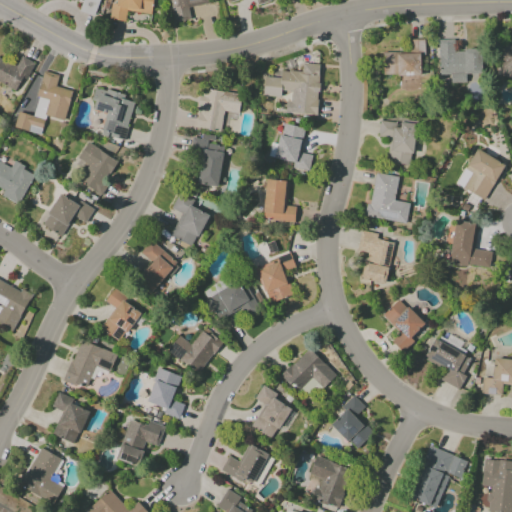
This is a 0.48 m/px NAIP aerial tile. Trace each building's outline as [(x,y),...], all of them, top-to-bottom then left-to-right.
[(82,0),(80,12),(95,16),(97,0),(82,0)] [(126,11),(151,14),(152,0),(116,0),(116,4),(111,3),(109,19),(125,21),(126,11)] [(208,4),(207,0),(170,0),(174,21),(190,19),(188,7),(208,4)] [(382,75),(422,74),(421,39),(408,39),(409,52),(382,53),(382,75)] [(480,73),(480,49),(454,50),(453,39),(438,39),(439,75),(450,75),(450,83),(465,83),(465,74),(480,73)] [(511,45),(503,45),(499,76),(511,78),(511,45)] [(0,82),(20,91),(32,61),(20,56),(16,66),(0,59),(0,82)] [(316,115),(320,64),(302,63),(301,72),(281,71),(280,77),(264,76),(262,96),(280,97),(281,90),(291,91),(290,102),(286,102),(285,112),(316,115)] [(63,121),(71,91),(55,86),(58,75),(43,71),(32,116),(17,112),(13,128),(41,135),(45,116),(63,121)] [(106,113),(100,135),(123,141),(134,102),(123,99),(125,95),(97,87),(91,109),(106,113)] [(196,128),(222,131),(223,117),(237,119),(241,94),(201,88),(196,128)] [(379,120),(378,136),(390,137),(388,162),(411,164),(414,122),(379,120)] [(311,155),(299,153),(304,128),(282,124),(278,145),(270,143),(268,157),(293,162),(292,168),(308,171),(311,155)] [(223,146),(214,145),(215,136),(201,134),(200,139),(192,137),(189,156),(201,157),(197,184),(217,187),(223,146)] [(88,165),(78,180),(99,194),(119,162),(87,142),(77,158),(88,165)] [(483,200),(504,165),(477,148),(455,184),(483,200)] [(11,167),(0,162),(0,188),(3,190),(0,196),(19,205),(33,174),(22,170),(24,166),(14,161),(11,167)] [(406,222),(409,202),(394,200),(397,176),(373,172),(367,217),(406,222)] [(288,181),(264,180),(262,220),(294,222),(294,206),(286,206),(288,181)] [(41,225),(61,236),(72,216),(85,223),(93,209),(79,202),(78,204),(59,193),(41,225)] [(171,209),(181,213),(171,237),(194,246),(207,213),(190,207),(193,199),(177,193),(171,209)] [(490,251),(474,249),(477,224),(454,220),(448,262),(487,268),(490,251)] [(356,251),(366,253),(361,279),(384,284),(388,267),(394,268),(396,258),(390,257),(393,243),(376,239),(377,234),(360,230),(356,251)] [(176,263),(150,240),(140,253),(151,262),(136,280),(151,292),(176,263)] [(291,295),(283,270),(294,266),(289,252),(274,257),(276,263),(258,269),(268,303),(291,295)] [(0,324),(12,331),(31,296),(0,279),(0,324)] [(216,322),(241,308),(246,317),(258,311),(241,279),(203,300),(216,322)] [(205,297),(225,288),(222,282),(203,291),(205,297)] [(100,328),(119,341),(140,312),(124,301),(127,297),(114,288),(104,301),(114,308),(100,328)] [(399,334),(391,341),(399,350),(425,326),(399,299),(381,315),(399,334)] [(221,340),(202,327),(190,344),(177,335),(166,351),(199,374),(221,340)] [(440,379),(458,389),(465,376),(462,374),(470,359),(434,339),(423,359),(444,371),(440,379)] [(116,354),(79,340),(63,381),(85,389),(94,366),(109,372),(116,354)] [(335,375),(307,348),(280,376),(297,392),(305,384),(308,386),(313,380),(322,389),(335,375)] [(511,384),(511,359),(492,359),(492,378),(481,378),(481,394),(501,395),(501,385),(511,384)] [(180,376),(158,369),(146,402),(164,409),(162,413),(178,419),(184,404),(172,400),(180,376)] [(251,427),(272,439),(291,405),(260,387),(254,399),(264,405),(251,427)] [(51,408),(61,411),(52,436),(75,445),(87,411),(72,405),(74,399),(57,392),(51,408)] [(330,425),(356,449),(372,432),(355,416),(364,407),(352,395),(340,408),(343,411),(330,425)] [(115,459),(137,466),(145,442),(157,446),(164,426),(148,421),(146,425),(129,419),(125,431),(118,428),(114,439),(120,441),(115,459)] [(410,498),(435,508),(447,475),(460,479),(466,460),(428,446),(410,498)] [(53,504),(62,487),(55,483),(59,477),(52,474),(60,459),(39,447),(18,485),(53,504)] [(337,508),(349,467),(314,457),(308,476),(316,478),(309,500),(337,508)] [(511,511),(511,461),(483,459),(480,486),(489,486),(487,511),(488,511),(511,511)] [(146,511),(136,501),(127,509),(108,489),(84,511),(146,511)] [(250,511),(251,510),(238,502),(241,497),(226,489),(215,507),(224,511),(250,511)]
